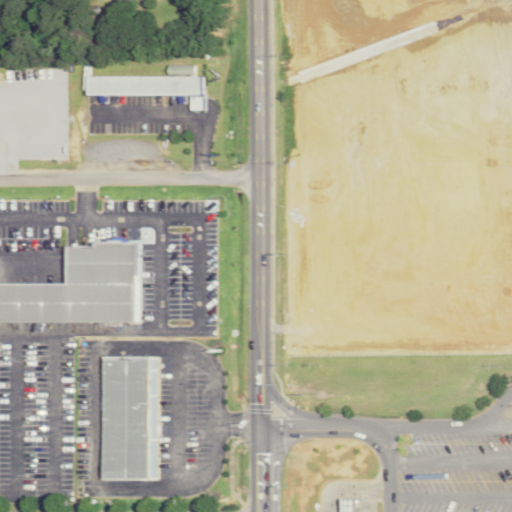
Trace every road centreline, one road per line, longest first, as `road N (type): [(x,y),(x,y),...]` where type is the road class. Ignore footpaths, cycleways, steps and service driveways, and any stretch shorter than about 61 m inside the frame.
road 1 (secondary): [(258,511),(252,0)]
road 2 (residential): [(0,177),(258,178)]
